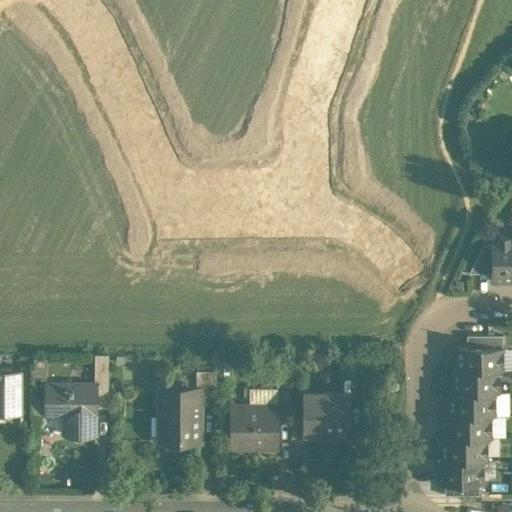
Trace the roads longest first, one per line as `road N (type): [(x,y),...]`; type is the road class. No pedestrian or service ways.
road 1 (residential): [(303,210),(174,208),(95,30),(72,0)]
road 2 (residential): [(391,509),(95,511)]
road 3 (residential): [(344,0),(308,105),(303,210)]
road 4 (residential): [(391,509),(436,322)]
road 5 (residential): [(436,322),(399,260),(378,241),(303,210)]
